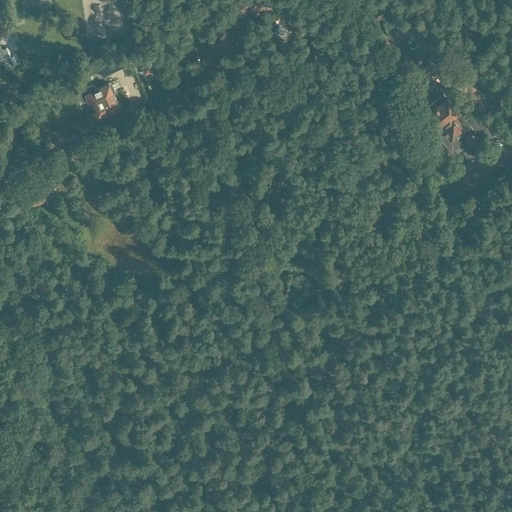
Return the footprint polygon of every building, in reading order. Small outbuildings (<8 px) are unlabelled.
[(239,17),(253,5),(249,0),(239,0),(231,6),(239,17)] [(274,20),(269,27),(284,39),(289,32),(289,31),(294,25),(280,15),(275,21),(274,20)] [(218,39),(229,24),(218,16),(207,31),(218,39)] [(0,63),(3,62),(6,69),(14,65),(17,64),(14,56),(11,57),(10,57),(6,46),(1,48),(0,48),(0,22),(0,21),(0,63)] [(155,46),(136,55),(145,74),(164,65),(155,46)] [(211,66),(211,47),(198,47),(197,65),(211,66)] [(85,94),(96,117),(119,106),(109,83),(85,94)] [(433,107),(423,116),(451,150),(462,141),(459,139),(472,129),(476,134),(489,124),(482,116),(478,119),(462,99),(455,106),(447,96),(437,104),(434,101),(430,104),(433,107)] [(99,140),(88,146),(93,156),(96,154),(104,151),(99,140)] [(36,161),(23,167),(28,178),(41,172),(36,161)] [(52,182),(37,188),(28,192),(27,194),(30,200),(31,201),(33,205),(58,194),(52,182)]
